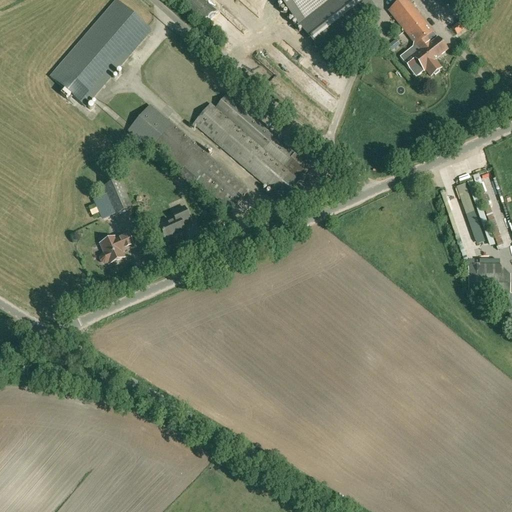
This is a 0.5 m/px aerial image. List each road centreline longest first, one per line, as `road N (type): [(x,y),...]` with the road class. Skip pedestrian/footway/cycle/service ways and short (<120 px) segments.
road 1 (unclassified): [(50,337),(511,127)]
road 2 (unclassified): [(347,511),(50,337)]
